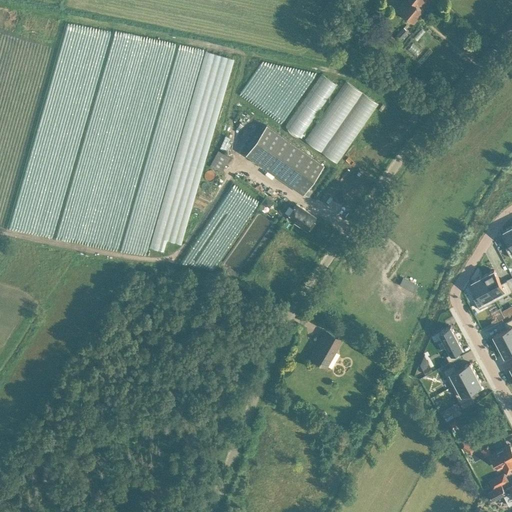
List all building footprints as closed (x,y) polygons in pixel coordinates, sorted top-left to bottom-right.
[(426,0),(404,0),(397,9),(412,22),(425,7),(423,5),(426,0)] [(399,40),(408,32),(403,28),(395,36),(399,40)] [(327,62),(292,117),(305,125),(340,70),(327,62)] [(266,124),(246,154),(303,193),(324,164),(266,124)] [(232,125),(218,153),(228,159),(236,144),(232,142),(238,129),(232,125)] [(287,217),(307,230),(316,217),(296,203),(287,217)] [(494,269),(483,275),(496,299),(511,290),(511,288),(507,279),(501,282),(494,269)] [(483,275),(472,281),(479,294),(474,297),(479,308),(496,299),(483,275)] [(507,328),(494,335),(499,345),(511,338),(511,318),(504,322),(507,328)] [(451,325),(439,331),(451,353),(447,355),(450,361),(461,355),(458,350),(463,347),(451,325)] [(326,330),(310,357),(326,367),(342,339),(326,330)] [(511,338),(499,345),(505,356),(511,352),(511,338)] [(454,363),(443,369),(452,386),(476,373),(470,362),(457,369),(454,363)] [(476,373),(452,386),(463,407),(475,401),(469,391),(482,384),(476,373)] [(451,409),(443,413),(448,421),(456,416),(451,409)] [(472,438),(469,443),(479,450),(482,445),(472,438)] [(471,453),(475,447),(466,442),(462,448),(471,453)] [(492,453),(499,449),(495,442),(488,446),(492,453)] [(511,448),(510,444),(501,449),(491,454),(498,468),(503,465),(507,473),(510,471),(511,470),(511,448)] [(508,480),(504,473),(490,481),(493,488),(508,480)] [(493,500),(506,493),(502,484),(488,491),(493,500)]
